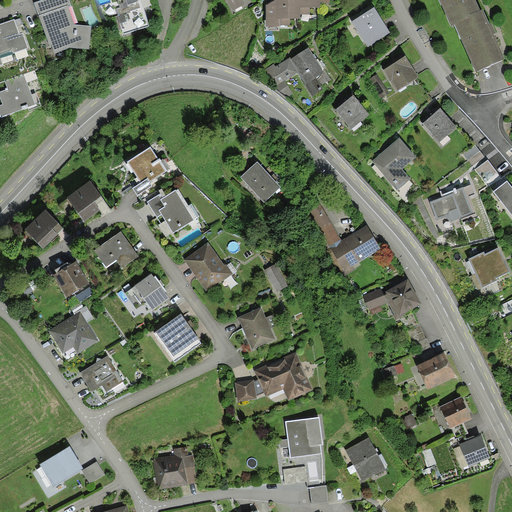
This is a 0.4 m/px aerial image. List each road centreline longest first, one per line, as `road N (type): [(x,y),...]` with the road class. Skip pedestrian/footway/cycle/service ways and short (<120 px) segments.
road 1 (secondary): [(511,449),(435,297),(273,104),(214,76),(174,75)]
road 2 (residential): [(90,426),(211,361),(217,334),(136,220),(124,216),(0,285)]
road 3 (secondary): [(160,77),(125,90),(81,123),(0,209)]
road 4 (residential): [(144,511),(239,493),(328,511)]
road 5 (residential): [(0,311),(90,426)]
road 6 (residential): [(477,113),(449,87),(398,0)]
